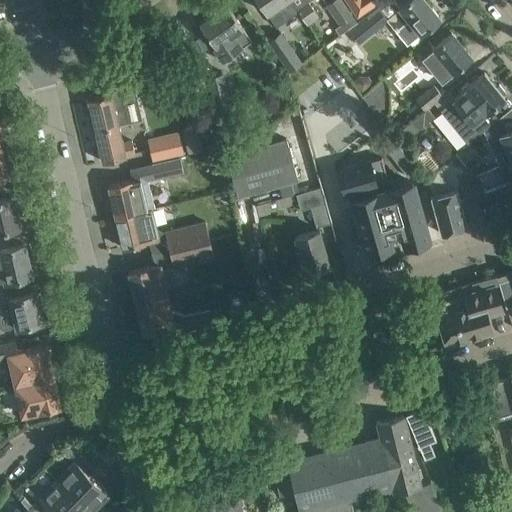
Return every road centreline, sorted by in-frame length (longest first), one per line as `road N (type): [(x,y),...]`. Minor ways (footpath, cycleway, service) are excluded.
road 1 (residential): [(116,389),(38,52)]
road 2 (unclassified): [(215,350),(247,387),(309,392),(365,386),(511,344)]
road 3 (residential): [(215,350),(511,247)]
road 4 (residential): [(0,468),(39,439),(123,418)]
